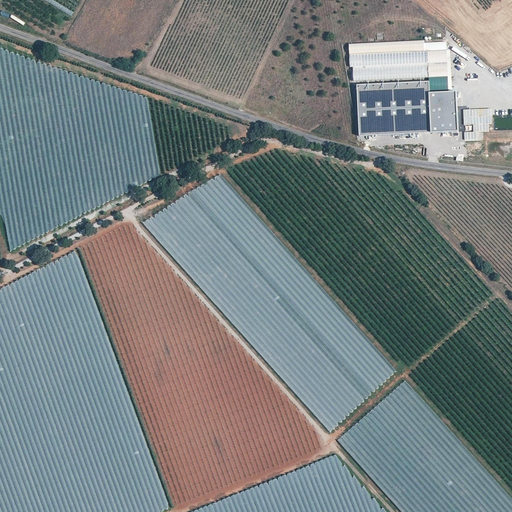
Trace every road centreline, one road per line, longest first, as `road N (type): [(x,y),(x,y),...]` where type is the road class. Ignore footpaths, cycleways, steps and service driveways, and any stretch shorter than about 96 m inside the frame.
road 1 (tertiary): [(511,174),(320,140),(0,28)]
road 2 (track): [(388,158),(366,163),(264,140),(0,276)]
